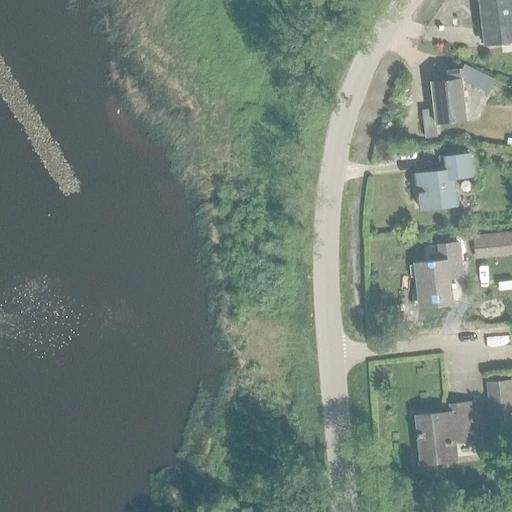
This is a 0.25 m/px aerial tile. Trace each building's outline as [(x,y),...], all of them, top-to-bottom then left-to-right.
[(511,6),(511,0),(478,0),(483,44),(511,40),(511,6)] [(445,71),(446,79),(430,81),(433,109),(421,110),(424,138),(437,136),(435,122),(465,119),(461,80),(487,92),(494,78),(463,64),(460,69),(445,71)] [(471,174),(468,153),(444,156),(446,169),(415,173),(419,209),(456,204),(453,177),(471,174)] [(511,231),(472,236),(474,258),(511,254),(511,231)] [(462,277),(461,269),(458,243),(438,245),(440,260),(415,263),(420,306),(452,303),(449,279),(462,277)] [(487,401),(491,440),(511,437),(511,402),(511,398),(487,401)] [(473,432),(476,431),(473,402),(456,403),(457,411),(415,416),(420,463),(456,460),(454,442),(474,440),(473,432)]
